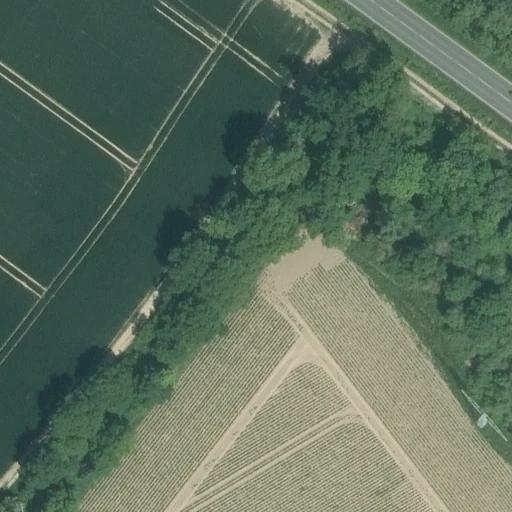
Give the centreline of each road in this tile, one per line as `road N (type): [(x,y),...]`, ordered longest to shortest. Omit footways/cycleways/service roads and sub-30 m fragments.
road 1 (track): [(0,478),(334,40),(359,40),(511,155)]
road 2 (primary): [(367,0),(511,103)]
